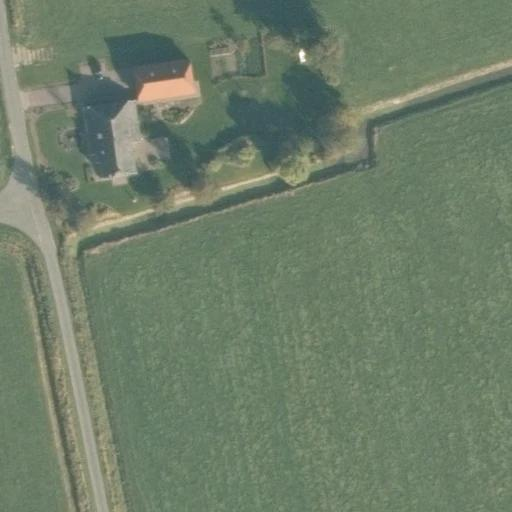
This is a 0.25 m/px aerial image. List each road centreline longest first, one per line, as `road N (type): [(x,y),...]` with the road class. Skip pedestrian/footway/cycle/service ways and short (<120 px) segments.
road 1 (tertiary): [(101,511),(53,276),(28,206)]
road 2 (tertiary): [(28,206),(0,43)]
